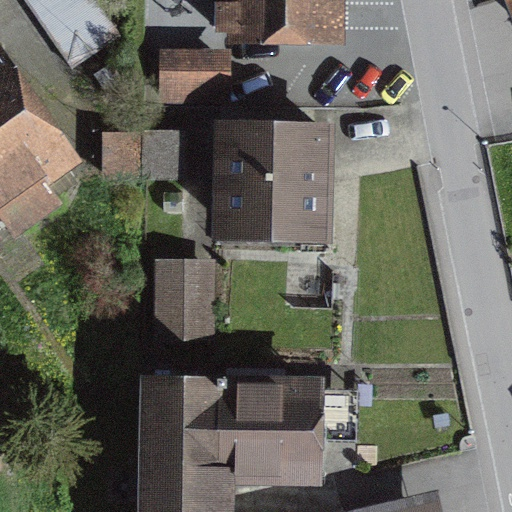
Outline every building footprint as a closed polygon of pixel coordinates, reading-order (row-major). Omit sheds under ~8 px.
[(94,0),(24,0),(71,68),(119,36),(94,0)] [(219,30),(328,32),(328,0),(242,0),(243,6),(219,5),(219,30)] [(166,99),(221,100),(223,59),(167,58),(166,99)] [(0,211),(14,232),(55,203),(36,176),(60,159),(0,72),(0,211)] [(184,133),(144,133),(144,136),(144,178),(184,177),(184,133)] [(233,133),(231,229),(312,231),(314,135),(233,133)] [(144,136),(109,136),(110,178),(144,178),(144,136)] [(206,266),(164,265),(163,334),(205,335),(206,266)] [(215,511),(217,473),(218,379),(218,374),(170,372),(170,386),(150,385),(146,511),(215,511)] [(225,387),(226,379),(218,379),(217,473),(311,474),(314,389),(225,387)]
